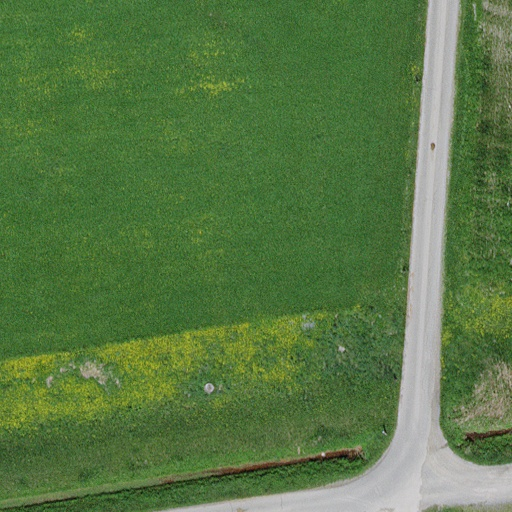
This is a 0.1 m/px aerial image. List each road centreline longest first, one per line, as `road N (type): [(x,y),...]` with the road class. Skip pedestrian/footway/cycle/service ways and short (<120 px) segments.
road 1 (unclassified): [(444,0),(407,492)]
road 2 (unclassified): [(275,511),(407,492)]
